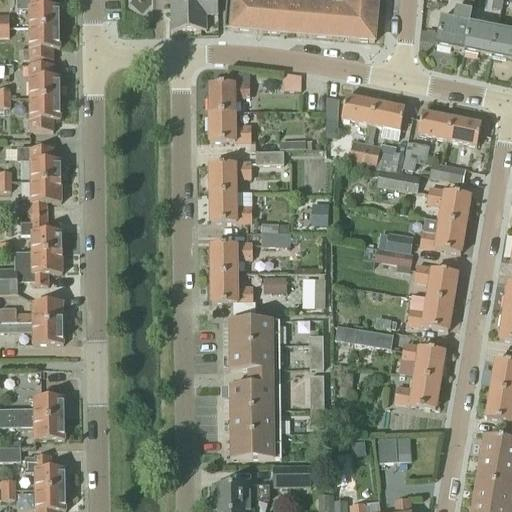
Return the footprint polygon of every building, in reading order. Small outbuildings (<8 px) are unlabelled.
[(45,0),(16,0),(17,13),(29,13),(29,32),(60,31),(60,10),(46,10),(45,0)] [(205,18),(218,18),(217,0),(170,0),(171,33),(206,33),(205,18)] [(234,0),(232,31),(374,43),(377,0),(234,0)] [(474,0),(464,0),(463,7),(473,9),(474,0)] [(493,0),(491,12),(501,14),(502,9),(504,2),(504,0),(493,0)] [(463,52),(469,22),(471,14),(455,11),(453,22),(440,20),(434,46),(463,52)] [(0,32),(9,32),(9,19),(0,19),(0,32)] [(468,25),(463,52),(491,58),(496,31),(468,25)] [(52,53),(60,52),(60,31),(29,32),(29,54),(18,54),(17,65),(29,65),(52,65),(52,53)] [(511,33),(496,31),(491,58),(511,62),(511,33)] [(0,32),(0,41),(9,42),(9,32),(0,32)] [(29,69),(29,82),(30,103),(61,103),(61,81),(53,81),(52,69),(29,69)] [(206,85),(207,115),(232,114),(232,99),(248,99),(247,85),(206,85)] [(0,93),(0,103),(9,103),(9,94),(0,93)] [(360,171),(373,103),(344,97),(339,120),(367,126),(363,147),(351,145),(347,168),(360,171)] [(337,101),(324,100),(324,136),(336,137),(337,101)] [(0,103),(0,112),(9,112),(9,103),(0,103)] [(52,124),(61,124),(61,103),(30,103),(30,136),(52,136),(52,124)] [(402,109),(373,103),(360,171),(401,178),(402,172),(405,158),(393,156),(391,165),(378,163),(380,151),(372,150),(376,128),(398,132),(402,109)] [(417,136),(446,142),(451,119),(422,113),(417,136)] [(207,144),(248,144),(248,129),(233,129),(232,114),(207,115),(207,144)] [(475,148),(480,125),(451,119),(446,142),(475,148)] [(304,146),(279,146),(279,155),(304,154),(304,146)] [(407,147),(405,158),(402,172),(413,174),(414,165),(419,166),(422,150),(407,147)] [(31,166),(31,186),(62,185),(62,164),(47,164),(47,152),(17,152),(17,167),(31,166)] [(283,156),(255,157),(255,170),(283,169),(283,156)] [(207,166),(208,196),(233,195),(233,180),(249,180),(248,165),(207,166)] [(466,188),(468,175),(432,168),(429,181),(466,188)] [(420,182),(401,178),(370,173),(368,180),(378,182),(376,191),(417,198),(420,182)] [(11,177),(0,176),(0,185),(11,186),(11,177)] [(11,186),(0,185),(0,195),(11,196),(11,186)] [(62,206),(62,185),(31,186),(31,221),(48,221),(48,207),(62,206)] [(442,207),(439,222),(465,226),(470,198),(429,191),(427,204),(442,207)] [(208,226),(249,225),(249,210),(233,210),(233,195),(208,196),(208,226)] [(327,210),(315,210),(314,228),(326,229),(327,210)] [(48,235),(48,221),(31,221),(32,227),(20,227),(21,240),(32,240),(32,256),(63,256),(63,235),(48,235)] [(465,226),(439,222),(437,236),(422,234),(420,248),(460,255),(465,226)] [(261,229),(261,252),(289,252),(289,239),(277,239),(277,230),(261,229)] [(385,255),(410,258),(412,243),(380,238),(378,252),(385,253),(385,255)] [(209,247),(209,277),(234,276),(234,262),(250,262),(250,247),(209,247)] [(0,256),(11,257),(11,248),(0,248),(0,256)] [(411,260),(376,254),(374,265),(397,269),(396,277),(408,278),(411,260)] [(63,277),(63,256),(32,256),(14,257),(14,273),(0,273),(0,298),(17,298),(17,286),(32,287),(32,290),(49,290),(48,277),(63,277)] [(428,284),(426,299),(452,303),(457,275),(416,268),(414,282),(428,284)] [(209,306),(251,305),(250,291),(234,291),(234,276),(209,277),(209,306)] [(314,277),(293,278),(294,310),(315,309),(314,277)] [(446,333),(452,303),(426,299),(423,313),(409,311),(406,326),(446,333)] [(16,314),(2,315),(2,319),(2,328),(64,328),(64,306),(32,307),(32,318),(16,318),(16,314)] [(511,314),(504,313),(499,342),(511,344),(511,314)] [(228,324),(228,359),(279,359),(278,324),(228,324)] [(64,328),(2,328),(0,328),(0,336),(32,336),(32,349),(64,349),(64,328)] [(334,345),(354,348),(355,347),(357,334),(336,331),(334,345)] [(357,334),(355,347),(389,353),(391,340),(357,334)] [(309,341),(309,374),(323,374),(322,341),(309,341)] [(416,363),(413,379),(438,383),(443,354),(403,347),(401,361),(416,363)] [(229,389),(229,394),(279,393),(279,359),(228,359),(228,374),(247,374),(247,389),(229,389)] [(511,364),(496,362),(491,391),(511,394),(511,364)] [(433,412),(438,383),(413,379),(411,393),(396,390),(393,405),(433,412)] [(309,381),(310,430),(324,430),(323,381),(309,381)] [(511,394),(491,391),(486,421),(511,425),(511,394)] [(229,394),(229,428),(280,427),(279,393),(229,394)] [(0,422),(65,422),(64,401),(33,401),(33,414),(0,414),(0,422)] [(65,443),(65,422),(0,422),(0,431),(34,431),(34,444),(65,443)] [(230,463),(280,462),(280,427),(229,428),(230,463)] [(511,440),(483,435),(479,459),(511,464),(511,440)] [(3,453),(0,453),(0,467),(20,467),(20,453),(3,453)] [(511,464),(479,459),(475,481),(511,487),(511,464)] [(35,493),(66,493),(65,472),(51,472),(51,460),(35,461),(35,462),(24,463),(24,478),(35,477),(35,493)] [(273,492),(310,492),(310,472),(310,470),(273,471),(273,492)] [(511,487),(475,481),(471,504),(511,510),(511,500),(511,501),(511,493),(511,487)] [(15,485),(0,484),(0,494),(15,494),(15,485)] [(213,511),(247,511),(247,504),(269,504),(268,490),(213,491),(213,511)] [(35,493),(35,511),(65,511),(66,493),(35,493)] [(15,494),(0,494),(0,503),(15,504),(15,494)] [(394,511),(408,511),(407,502),(394,504),(394,511)]
